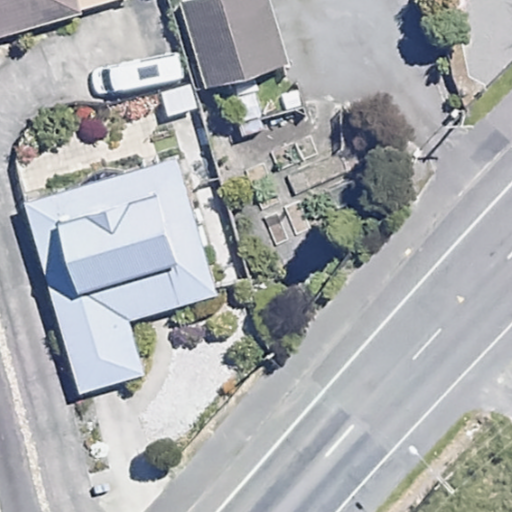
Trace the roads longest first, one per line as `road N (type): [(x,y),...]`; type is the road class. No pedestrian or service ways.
road 1 (tertiary): [(511,229),(255,511)]
road 2 (track): [(415,328),(511,425)]
